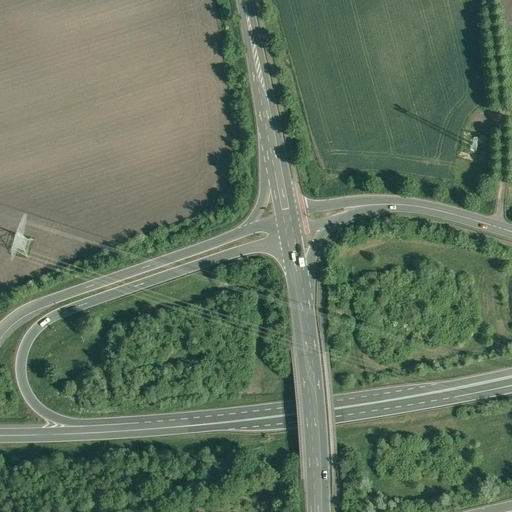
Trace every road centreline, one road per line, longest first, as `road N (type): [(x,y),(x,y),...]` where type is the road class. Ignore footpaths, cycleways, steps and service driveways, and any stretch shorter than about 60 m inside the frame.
road 1 (trunk): [(115,431),(57,419),(32,402),(20,366),(33,332),(71,308),(292,235)]
road 2 (trunk): [(115,431),(451,389)]
road 3 (trunk): [(240,234),(30,308),(0,331)]
road 4 (unknown): [(496,227),(501,167),(490,0)]
road 5 (primary): [(317,511),(298,289)]
road 6 (secondary): [(243,0),(275,159)]
road 7 (secondary): [(410,207),(335,206),(289,218)]
